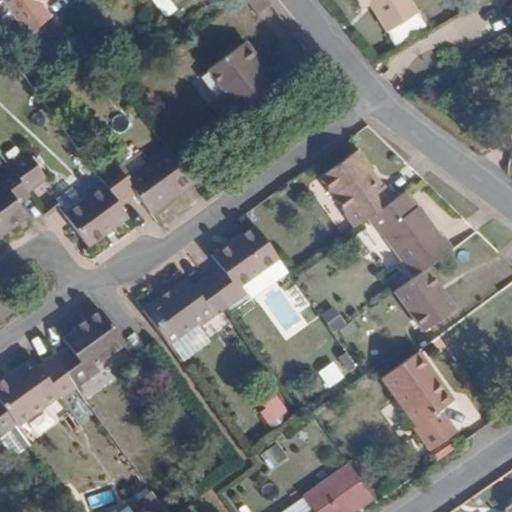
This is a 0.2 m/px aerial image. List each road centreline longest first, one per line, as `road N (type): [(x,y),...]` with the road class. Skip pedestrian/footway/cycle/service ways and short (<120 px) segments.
road 1 (residential): [(71,291),(142,260),(374,96)]
road 2 (residential): [(374,96),(511,206)]
road 3 (residential): [(294,0),(374,96)]
